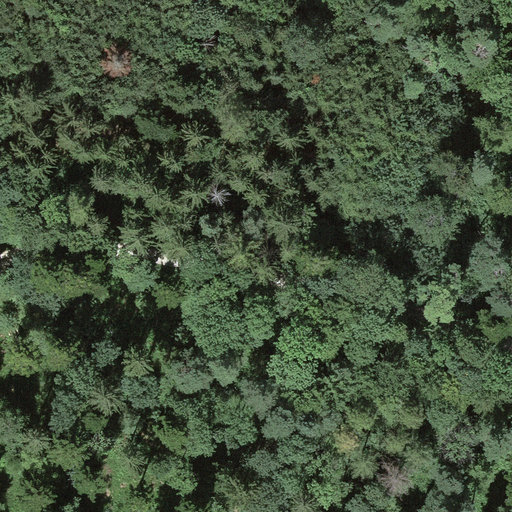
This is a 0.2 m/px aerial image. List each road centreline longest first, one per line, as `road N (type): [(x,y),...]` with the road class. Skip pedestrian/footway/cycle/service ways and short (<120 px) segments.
road 1 (track): [(511,349),(374,306),(175,260),(53,246),(0,253)]
road 2 (track): [(383,0),(511,132)]
